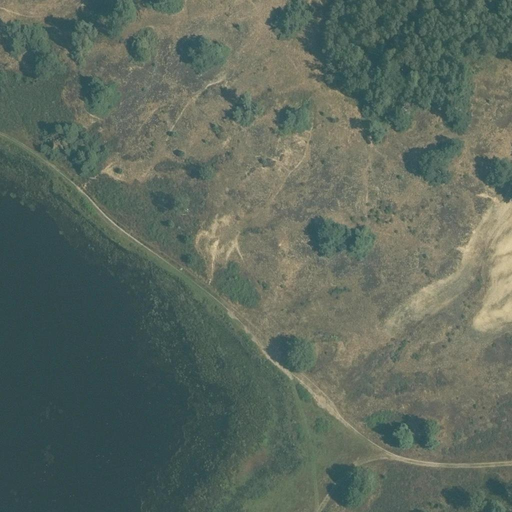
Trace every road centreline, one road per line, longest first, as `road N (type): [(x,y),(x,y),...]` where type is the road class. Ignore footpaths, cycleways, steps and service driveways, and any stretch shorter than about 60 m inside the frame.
road 1 (track): [(371,437),(230,301),(53,156),(0,131)]
road 2 (track): [(511,462),(425,462),(390,453),(371,437)]
